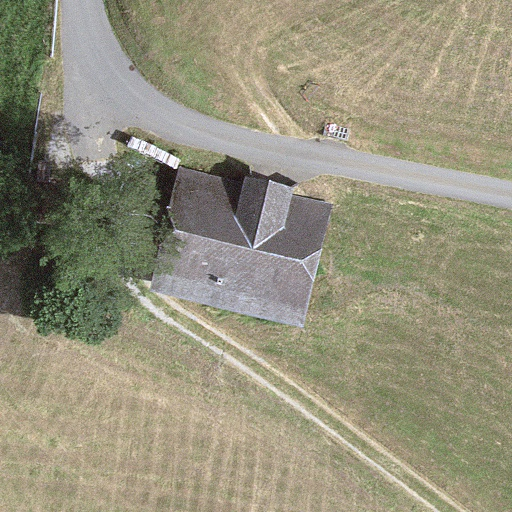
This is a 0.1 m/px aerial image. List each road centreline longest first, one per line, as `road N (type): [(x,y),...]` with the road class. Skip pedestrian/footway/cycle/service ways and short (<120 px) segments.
road 1 (track): [(100,56),(82,156),(86,230),(122,282),(253,359),(455,511)]
road 2 (unclassified): [(92,0),(100,56),(144,108),(213,140),(511,195)]
